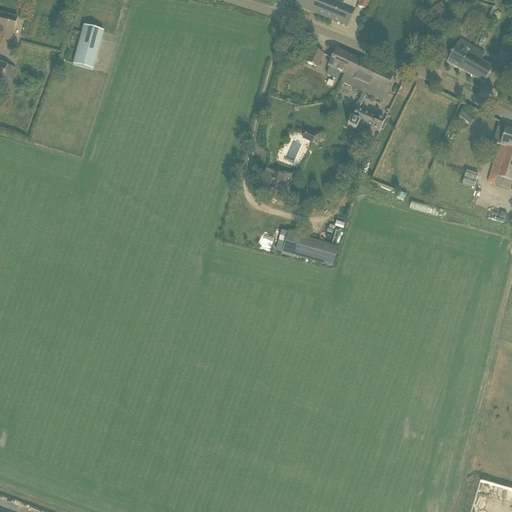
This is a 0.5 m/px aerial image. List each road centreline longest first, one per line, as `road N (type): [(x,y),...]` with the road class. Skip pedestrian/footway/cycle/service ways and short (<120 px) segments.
road 1 (unclassified): [(511,117),(314,29),(223,0)]
road 2 (track): [(451,511),(511,276)]
